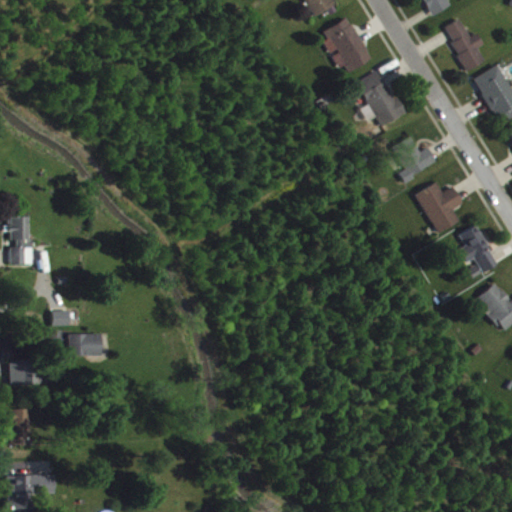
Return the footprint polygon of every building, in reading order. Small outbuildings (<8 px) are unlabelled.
[(328,0),(298,0),(312,26),(335,14),(328,0)] [(457,0),(426,0),(428,2),(421,6),(432,25),(451,15),(446,6),(457,0)] [(320,41),(332,64),(343,84),(371,69),(349,26),(320,41)] [(470,46),(460,28),(443,37),(468,79),(485,70),(478,57),(484,54),(477,42),(470,46)] [(474,87),(499,134),(511,126),(511,98),(498,73),(474,87)] [(404,123),(378,79),(356,92),(382,136),(404,123)] [(376,127),(367,113),(358,119),(367,132),(376,127)] [(403,190),(437,171),(428,156),(419,161),(410,145),(393,155),(407,177),(398,182),(403,190)] [(437,242),(460,229),(453,218),(463,212),(453,195),(442,201),(436,191),(415,203),(437,242)] [(28,226),(11,226),(11,257),(11,270),(32,270),(32,249),(29,249),(28,226)] [(499,273),(475,235),(459,245),(465,254),(458,259),(466,272),(474,267),(483,282),(499,273)] [(511,309),(511,310),(495,292),(475,309),(503,341),(511,333),(511,309)] [(70,319),(53,320),(53,335),(70,335),(70,319)] [(70,366),(102,365),(102,342),(70,343),(70,366)] [(10,370),(10,394),(43,394),(43,370),(10,370)] [(28,418),(11,419),(12,454),(29,454),(28,418)] [(6,485),(7,511),(29,511),(29,502),(54,501),(54,484),(6,485)]
